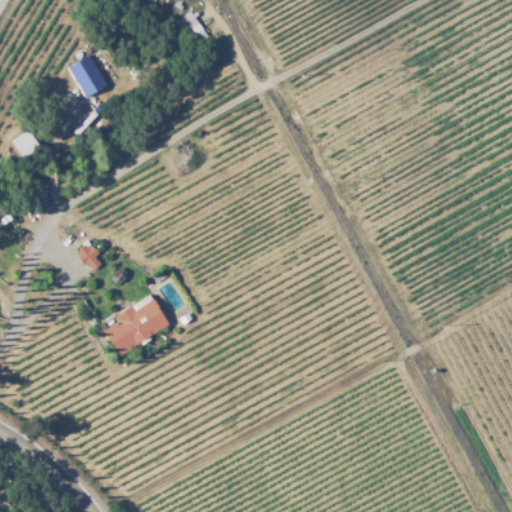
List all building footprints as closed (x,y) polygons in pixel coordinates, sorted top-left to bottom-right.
[(202,29),(189,39),(174,20),(187,10),(202,29)] [(85,97),(66,68),(88,54),(89,56),(99,50),(116,77),(85,97)] [(21,163),(11,148),(26,138),(36,152),(21,163)] [(10,220),(0,225),(0,216),(6,213),(10,220)] [(92,270),(85,261),(81,264),(76,257),(79,254),(75,250),(83,243),(87,248),(91,245),(98,253),(94,256),(100,264),(92,270)] [(124,275),(113,285),(107,278),(118,268),(124,275)] [(119,355),(112,344),(111,344),(101,330),(117,320),(114,315),(130,305),(134,310),(151,298),(168,323),(119,355)]
